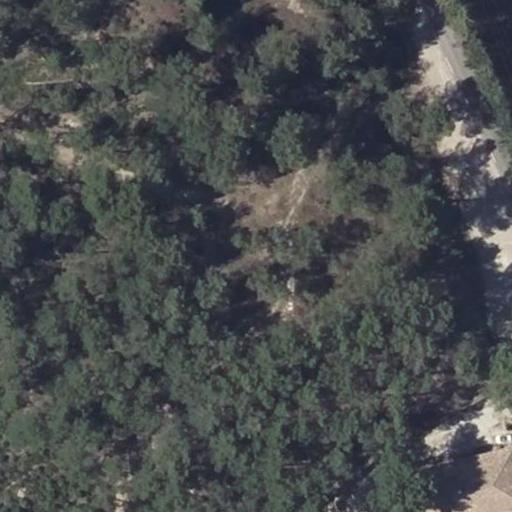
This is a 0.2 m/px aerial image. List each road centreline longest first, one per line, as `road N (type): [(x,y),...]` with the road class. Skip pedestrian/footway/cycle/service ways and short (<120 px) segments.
road 1 (track): [(120,511),(126,483),(285,309),(292,214),(318,142),(382,95),(464,73)]
road 2 (tertiary): [(511,193),(430,0)]
